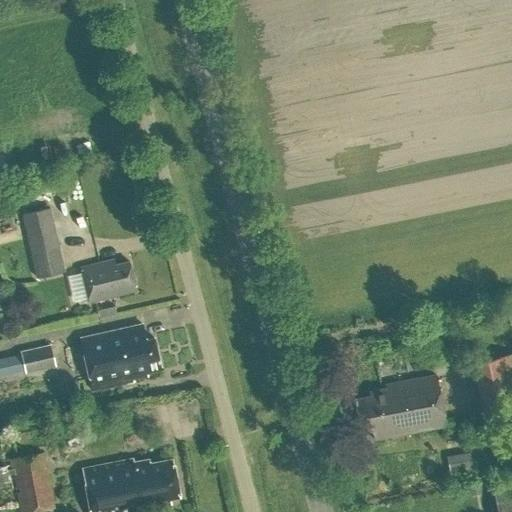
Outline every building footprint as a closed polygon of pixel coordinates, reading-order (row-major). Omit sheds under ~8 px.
[(0,92),(29,91),(28,68),(0,69),(0,92)] [(22,213),(39,280),(67,272),(50,206),(22,213)] [(81,266),(89,300),(136,289),(129,261),(115,264),(113,259),(81,266)] [(154,338),(146,340),(142,323),(80,336),(91,389),(131,380),(131,378),(145,375),(145,373),(161,370),(154,338)] [(19,351),(25,374),(55,366),(49,343),(19,351)] [(470,362),(483,420),(511,413),(511,363),(509,351),(470,362)] [(19,354),(0,358),(0,375),(23,371),(19,354)] [(369,398),(353,401),(359,433),(370,431),(372,440),(443,428),(434,378),(385,387),(384,391),(368,393),(369,398)] [(7,473),(13,472),(19,511),(25,511),(53,508),(46,465),(43,465),(41,451),(10,455),(12,467),(5,468),(4,463),(0,464),(0,482),(8,481),(7,473)] [(81,467),(89,511),(140,511),(171,506),(169,497),(179,495),(173,459),(149,463),(148,459),(133,461),(132,457),(81,467)] [(511,511),(511,484),(492,488),(496,511),(511,511)]
